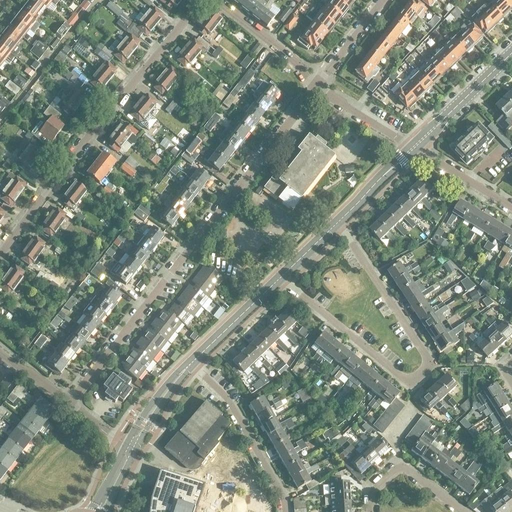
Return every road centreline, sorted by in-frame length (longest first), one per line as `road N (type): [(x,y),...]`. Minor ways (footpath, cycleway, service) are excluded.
road 1 (residential): [(68,403),(318,85)]
road 2 (residential): [(336,223),(424,353),(420,376),(400,376),(280,278)]
road 3 (residential): [(0,253),(200,0)]
road 4 (residential): [(282,511),(281,494),(230,400),(189,364)]
road 5 (tertiary): [(413,147),(511,53)]
road 6 (residential): [(318,85),(216,0)]
road 7 (residential): [(370,511),(371,493),(402,468),(460,511)]
road 8 (tertiary): [(189,364),(280,278)]
